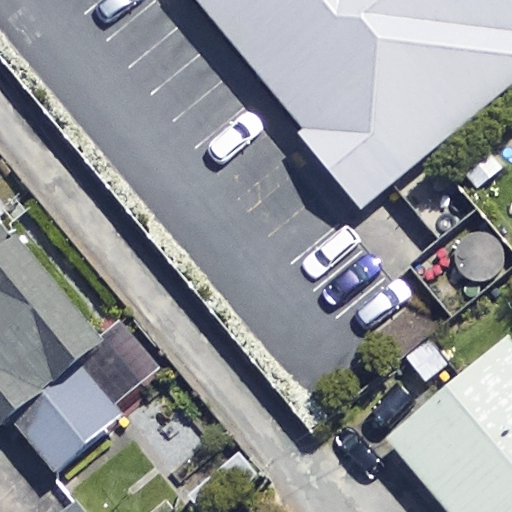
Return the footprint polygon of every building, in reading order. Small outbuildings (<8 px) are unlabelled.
[(511,0),(218,0),(369,188),(511,74),(511,0)] [(99,336),(14,230),(9,234),(0,222),(0,426),(12,418),(55,472),(124,416),(115,405),(79,360),(103,341),(99,336)] [(103,341),(79,360),(115,405),(161,369),(120,318),(99,336),(103,341)] [(447,511),(489,511),(511,493),(511,340),(509,337),(387,439),(447,511)] [(238,452),(184,495),(197,511),(221,511),(261,481),(238,452)] [(511,511),(511,493),(489,511),(511,511)]
